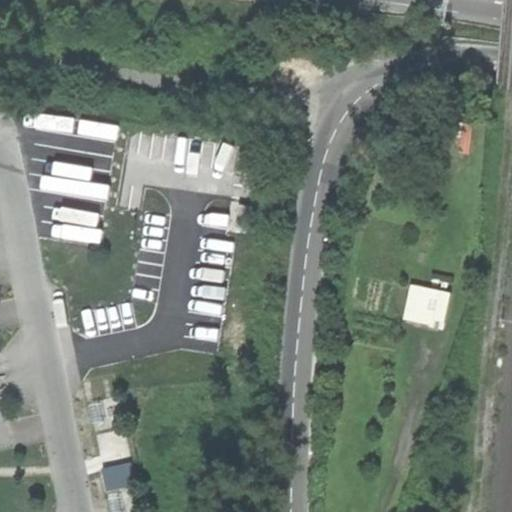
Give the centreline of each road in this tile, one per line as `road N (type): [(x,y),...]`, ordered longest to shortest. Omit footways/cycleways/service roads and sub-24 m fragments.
road 1 (unclassified): [(511,64),(446,61),(400,72),(361,95),(330,139),(310,220),(295,348),(290,511)]
road 2 (unclassified): [(81,511),(0,134)]
